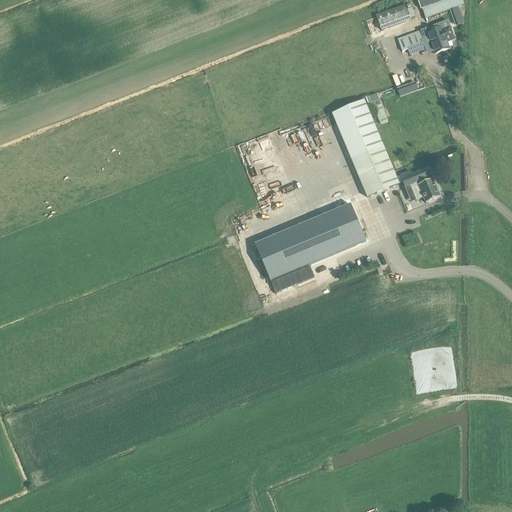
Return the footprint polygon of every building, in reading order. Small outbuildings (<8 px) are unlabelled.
[(463,6),(463,0),(448,0),(422,10),(425,20),(463,6)] [(411,21),(407,10),(406,6),(376,16),(381,31),(411,21)] [(462,18),(453,21),(455,28),(464,25),(462,18)] [(425,49),(427,54),(433,52),(436,58),(452,52),(449,46),(457,43),(452,29),(445,32),(444,29),(427,36),(430,42),(427,43),(429,47),(425,49)] [(401,96),(419,90),(416,81),(398,88),(401,96)] [(366,99),(366,100),(371,111),(372,110),(379,126),(388,123),(377,96),(376,94),(366,99)] [(332,115),(366,199),(399,185),(364,102),(332,115)] [(430,179),(426,170),(412,176),(411,172),(400,177),(405,189),(415,185),(420,198),(425,196),(429,204),(440,199),(433,180),(426,183),(425,181),(430,179)] [(351,205),(255,246),(270,282),(366,242),(351,205)]
